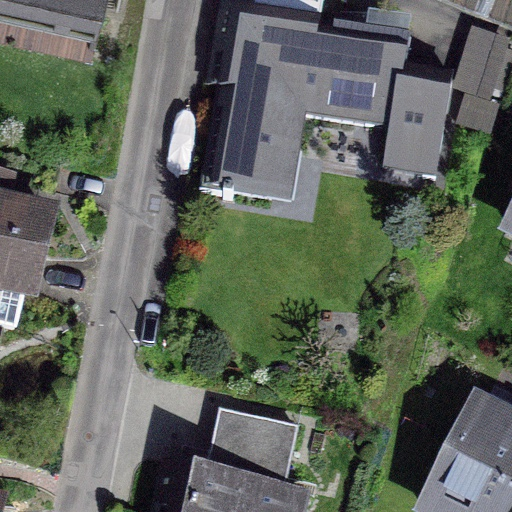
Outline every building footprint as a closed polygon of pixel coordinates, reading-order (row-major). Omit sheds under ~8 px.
[(0,0),(99,20),(103,0),(0,0)] [(385,172),(437,181),(454,77),(405,69),(409,40),(319,26),(323,0),(254,0),(251,21),(257,22),(250,62),(224,58),(203,189),(271,200),(278,153),(298,156),(304,118),(391,132),(385,172)] [(0,207),(6,178),(0,177),(0,325),(16,329),(24,293),(33,295),(49,218),(0,208),(0,207)] [(497,511),(511,482),(511,426),(478,410),(429,511),(497,511)] [(297,511),(302,493),(283,489),(296,431),(229,416),(216,474),(168,464),(157,511),(297,511)] [(511,511),(511,482),(497,511),(511,511)]
